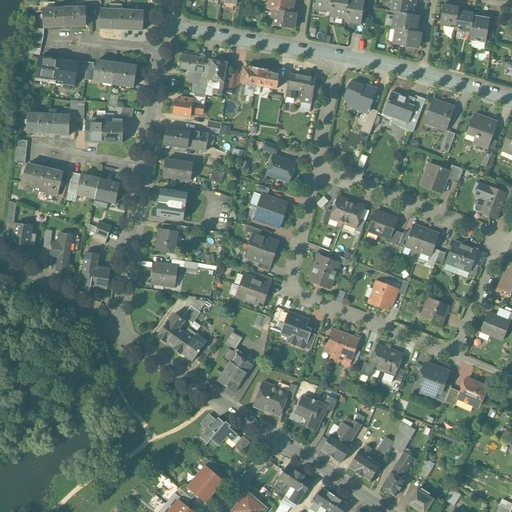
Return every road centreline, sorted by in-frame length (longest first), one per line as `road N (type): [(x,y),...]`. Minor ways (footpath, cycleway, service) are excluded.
road 1 (residential): [(316,170),(486,232),(500,253),(459,355),(305,300),(291,278),(295,260)]
road 2 (residential): [(118,331),(283,440)]
road 3 (residential): [(168,24),(341,55)]
road 4 (residential): [(341,55),(511,96)]
road 5 (residential): [(145,171),(118,331)]
road 6 (residential): [(0,259),(118,331)]
road 7 (residential): [(283,440),(389,511)]
